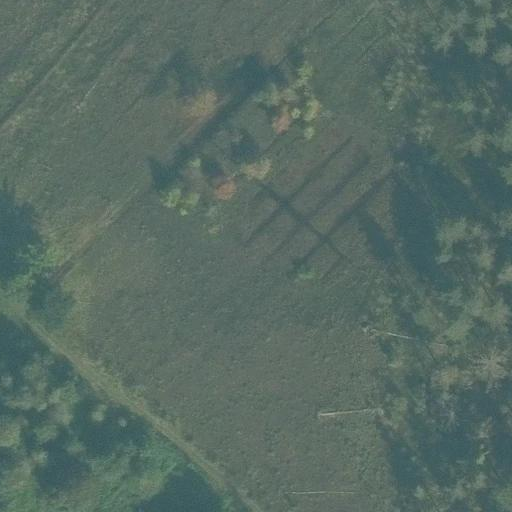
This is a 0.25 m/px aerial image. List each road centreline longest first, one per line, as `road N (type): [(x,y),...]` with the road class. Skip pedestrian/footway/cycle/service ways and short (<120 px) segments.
road 1 (track): [(328,0),(9,307)]
road 2 (track): [(9,307),(235,511)]
